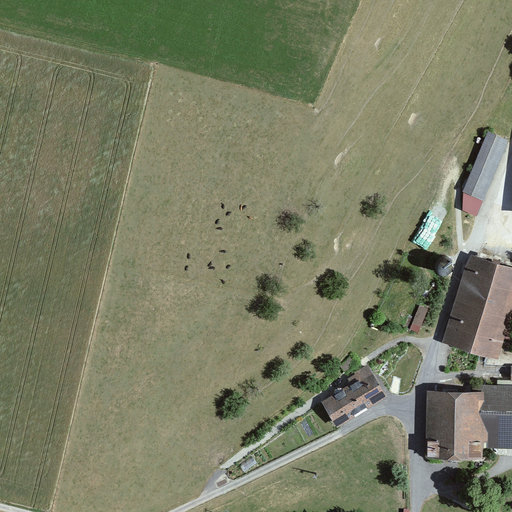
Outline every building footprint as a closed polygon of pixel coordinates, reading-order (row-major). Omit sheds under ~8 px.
[(502,140),(485,133),(459,200),(477,207),(502,140)] [(511,309),(511,264),(469,252),(443,340),(498,356),(511,309)] [(421,332),(430,307),(419,303),(410,328),(421,332)] [(344,387),(319,401),(334,428),(383,399),(364,367),(342,380),(344,387)] [(469,393),(426,391),(422,460),(480,462),(481,444),(511,445),(511,386),(470,384),(469,393)]
